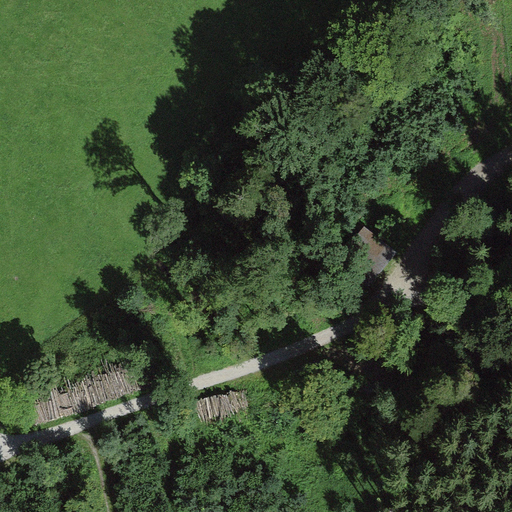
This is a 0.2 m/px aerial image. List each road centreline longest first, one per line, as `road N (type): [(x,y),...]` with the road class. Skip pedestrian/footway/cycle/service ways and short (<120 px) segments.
road 1 (track): [(0,448),(311,346),(511,268)]
road 2 (track): [(511,156),(439,217),(401,309)]
